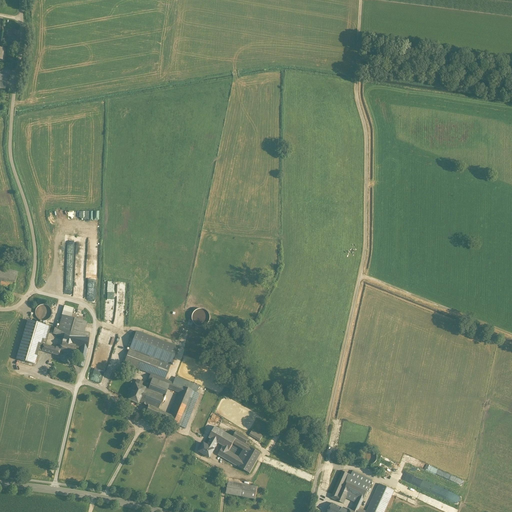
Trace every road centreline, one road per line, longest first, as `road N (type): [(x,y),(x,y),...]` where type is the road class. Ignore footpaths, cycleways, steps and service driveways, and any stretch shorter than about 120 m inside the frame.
road 1 (track): [(21,0),(11,160),(34,230),(30,290),(83,304),(94,319),(54,483)]
road 2 (track): [(511,335),(361,274),(361,0)]
road 3 (secondary): [(0,484),(157,511)]
